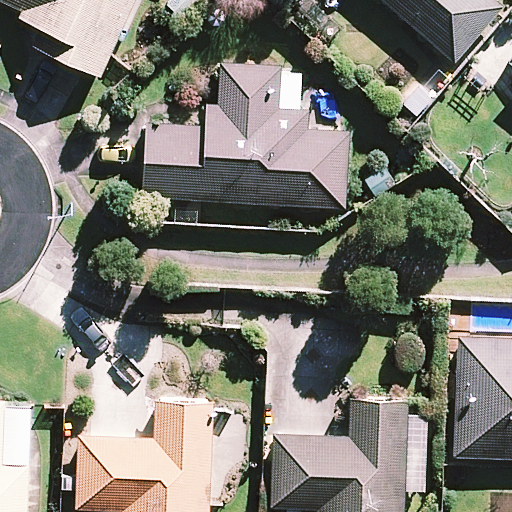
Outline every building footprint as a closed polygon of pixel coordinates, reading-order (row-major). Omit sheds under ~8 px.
[(18,0),(24,3),(20,13),(42,23),(34,40),(103,71),(115,46),(135,0),(18,0)] [(375,0),(453,67),(501,11),(488,0),(375,0)] [(140,198),(343,210),(348,133),(306,131),(307,113),(277,111),(280,69),(217,65),(215,107),(203,107),(201,128),(144,125),(140,198)] [(457,451),(511,452),(511,332),(461,330),(457,451)] [(0,511),(30,511),(33,457),(7,456),(9,393),(0,392),(0,511)] [(406,511),(411,395),(354,393),(352,430),(276,427),(273,501),(319,503),(318,511),(406,511)] [(212,511),(213,498),(216,397),(159,395),(157,431),(81,428),(78,503),(124,504),(124,511),(212,511)]
